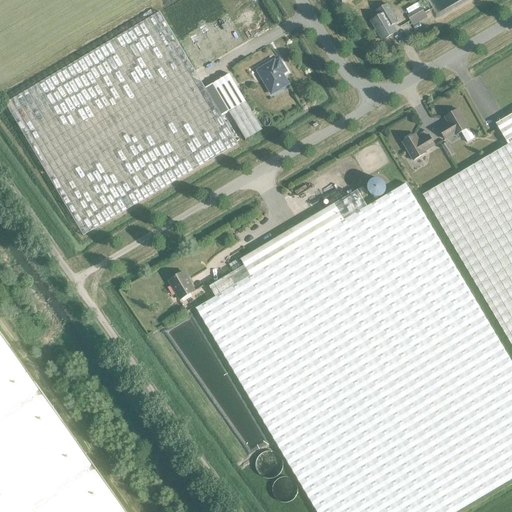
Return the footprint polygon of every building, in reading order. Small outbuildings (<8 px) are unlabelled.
[(382,41),(392,35),(396,32),(392,26),(398,23),(397,22),(398,22),(388,4),(376,11),(379,16),(371,21),(382,41)] [(424,13),(422,11),(409,18),(411,21),(424,13)] [(82,237),(236,146),(158,14),(4,106),(82,237)] [(274,61),(257,71),(271,94),(288,84),(286,85),(282,78),(282,74),(286,72),(279,60),(275,63),(274,61)] [(262,130),(229,75),(212,85),(245,140),(262,130)] [(469,128),(458,110),(445,118),(449,125),(446,127),(445,126),(439,129),(445,140),(454,134),(455,136),(469,128)] [(511,115),(497,125),(509,145),(424,196),(511,344),(511,115)] [(269,125),(270,124),(270,123),(270,122),(270,121),(269,120),(269,119),(268,118),(267,118),(266,118),(265,118),(264,118),(264,119),(263,119),(262,120),(262,121),(262,122),(262,123),(262,124),(262,125),(263,125),(263,126),(264,126),(265,127),(266,127),(267,127),(268,126),(269,126),(269,125)] [(412,135),(410,135),(405,138),(404,140),(405,141),(402,143),(413,161),(426,153),(425,151),(435,146),(429,136),(422,139),(423,140),(420,142),(415,135),(413,136),(412,135)] [(447,143),(441,146),(449,158),(454,155),(447,143)] [(334,204),(240,260),(250,276),(196,309),(275,441),(316,511),(454,511),(511,478),(511,362),(406,184),(344,221),(334,204)] [(169,281),(180,300),(195,291),(183,272),(169,281)] [(0,332),(0,479),(69,431),(0,332)] [(126,511),(69,431),(0,479),(0,511),(126,511)]
